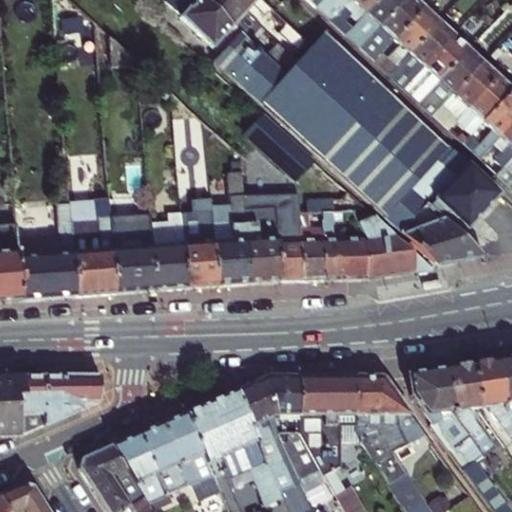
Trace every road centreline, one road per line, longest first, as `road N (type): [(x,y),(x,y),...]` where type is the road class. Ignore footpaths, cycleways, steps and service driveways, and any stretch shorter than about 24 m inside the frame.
road 1 (secondary): [(511,299),(363,326),(132,337)]
road 2 (residential): [(511,200),(295,0)]
road 3 (residential): [(31,452),(130,402),(132,337)]
road 4 (secondary): [(132,337),(0,341)]
